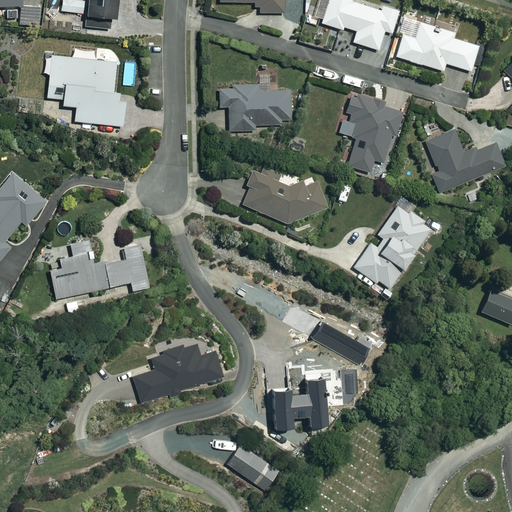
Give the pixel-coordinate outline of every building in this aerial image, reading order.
[(86,0),(87,2),(68,0),(63,0),(62,11),(85,13),(84,27),(110,29),(111,19),(115,19),(117,0),(86,0)] [(219,0),(220,3),(254,2),(254,8),(260,8),(260,13),(284,13),(284,0),(219,0)] [(311,6),(306,21),(315,24),(318,16),(323,17),(321,23),(341,30),(342,27),(356,31),(353,42),(378,50),(384,31),(392,34),(399,11),(382,6),(381,11),(351,2),(351,0),(318,0),(316,8),(311,6)] [(454,33),(401,17),(396,33),(402,35),(396,57),(443,71),(445,63),(471,71),(478,46),(452,38),(454,33)] [(73,58),(52,56),(51,60),(46,59),(44,74),(49,74),(47,98),(63,99),(62,106),(76,107),(74,121),(122,126),(125,94),(113,93),(116,63),(94,60),(95,52),(74,50),(73,58)] [(511,61),(503,71),(511,79),(511,105),(509,109),(511,112),(511,61)] [(258,91),(258,87),(219,88),(219,108),(228,107),(229,131),(255,130),(255,125),(281,124),(281,120),(291,119),(290,91),(258,91)] [(384,103),(361,95),(360,98),(350,95),(344,113),(351,115),(349,121),(343,119),(339,132),(356,138),(347,166),(355,169),(353,174),(360,176),(362,171),(369,173),(374,160),(382,162),(391,134),(395,135),(402,113),(383,106),(384,103)] [(462,152),(454,130),(425,141),(437,172),(431,174),(438,192),(505,166),(496,143),(476,151),(475,147),(462,152)] [(280,170),(279,174),(263,167),(260,173),(251,169),(244,186),(249,188),(242,205),(290,225),(327,208),(314,176),(303,180),(280,170)] [(47,202),(12,173),(0,187),(0,262),(12,247),(5,241),(22,221),(27,226),(47,202)] [(421,223),(424,220),(410,210),(408,214),(397,206),(377,235),(383,239),(377,248),(370,243),(353,268),(376,283),(377,280),(390,289),(430,229),(421,223)] [(93,258),(95,258),(93,250),(91,250),(89,240),(70,244),(73,256),(59,259),(61,268),(49,270),(55,299),(130,282),(132,291),(149,287),(140,244),(123,247),(125,258),(94,265),(93,258)] [(11,291),(0,284),(0,299),(5,302),(11,291)] [(511,298),(489,289),(480,312),(511,325),(511,298)] [(369,349),(321,322),(312,337),(361,364),(369,349)] [(200,356),(195,343),(150,358),(154,370),(132,377),(141,404),(222,378),(214,351),(200,356)] [(265,491),(279,471),(240,445),(226,464),(265,491)]
